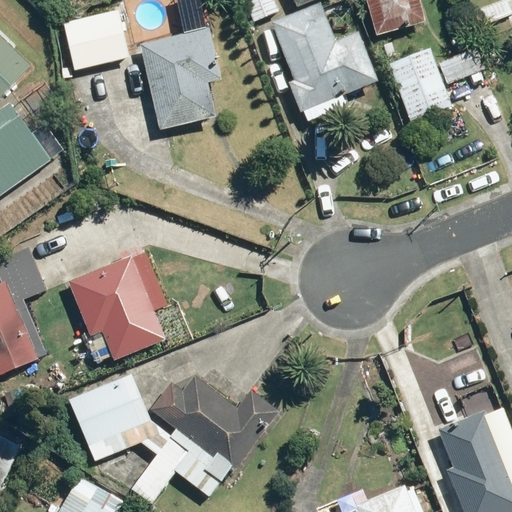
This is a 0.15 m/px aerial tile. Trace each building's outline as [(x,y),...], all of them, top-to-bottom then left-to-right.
[(279,13),(272,0),(242,0),(253,25),(279,13)] [(291,0),(296,11),(323,0),(291,0)] [(364,0),(375,39),(424,26),(416,0),(364,0)] [(480,12),(486,27),(511,16),(506,2),(480,12)] [(287,87),(298,117),(376,87),(356,37),(333,46),(318,8),(270,27),(293,85),(287,87)] [(118,14),(63,26),(74,74),(128,62),(118,14)] [(0,102),(35,65),(0,32),(0,102)] [(207,33),(139,48),(158,133),(213,121),(206,89),(219,85),(207,33)] [(438,66),(447,88),(485,72),(476,50),(438,66)] [(429,52),(388,67),(410,125),(451,109),(429,52)] [(0,204),(56,168),(16,107),(0,117),(0,204)] [(145,255),(67,284),(88,341),(101,336),(112,365),(163,346),(152,317),(166,312),(145,255)] [(5,286),(0,287),(0,379),(37,364),(5,286)] [(234,475),(279,413),(251,392),(237,411),(193,379),(183,393),(172,384),(150,413),(176,432),(171,439),(149,423),(140,402),(131,378),(68,403),(78,429),(94,464),(140,446),(156,458),(132,491),(152,506),(174,475),(208,500),(230,471),(234,475)] [(446,474),(460,511),(511,511),(511,441),(501,413),(486,419),(484,414),(437,432),(452,471),(446,474)] [(0,493),(18,461),(0,451),(0,493)] [(36,511),(54,480),(36,470),(18,501),(36,511)] [(409,511),(402,493),(355,511),(409,511)] [(104,511),(89,503),(84,511),(104,511)]
